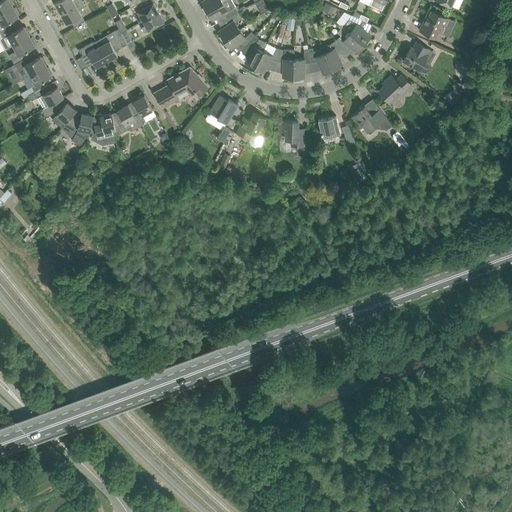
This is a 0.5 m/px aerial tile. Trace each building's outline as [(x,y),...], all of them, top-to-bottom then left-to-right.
[(0,0),(0,13),(13,6),(12,4),(13,3),(11,0),(1,0),(0,0)] [(58,0),(55,2),(61,13),(83,0),(82,0),(58,0)] [(86,6),(83,0),(61,13),(67,23),(71,21),(75,26),(85,21),(79,10),(86,6)] [(141,16),(143,20),(159,11),(154,2),(145,6),(142,0),(131,7),(137,18),(141,16)] [(204,0),(202,1),(207,10),(225,0),(204,0)] [(225,13),(227,18),(239,11),(232,0),(225,0),(207,10),(212,19),(225,13)] [(373,0),(371,5),(373,5),(382,10),(386,0),(373,0)] [(437,0),(446,4),(453,7),(453,6),(458,8),(462,0),(437,0)] [(335,7),(329,4),(326,2),(323,10),(331,16),(335,7)] [(19,16),(18,14),(19,13),(16,7),(15,8),(13,6),(0,13),(0,32),(15,25),(12,20),(19,16)] [(448,18),(440,14),(431,10),(425,23),(423,22),(420,30),(429,34),(436,37),(439,31),(442,32),(445,25),(453,28),(456,21),(448,18)] [(159,11),(143,20),(146,25),(142,27),(145,32),(165,21),(159,11)] [(239,11),(227,18),(231,23),(219,31),(225,39),(240,29),(235,21),(242,17),(239,11)] [(331,18),(323,12),(318,18),(326,24),(331,18)] [(319,21),(315,13),(309,16),(313,24),(319,21)] [(351,14),(342,26),(350,32),(365,43),(371,35),(360,26),(363,20),(359,18),(353,15),(351,14)] [(288,23),(289,17),(283,15),(282,15),(280,20),(288,23)] [(294,30),(295,18),(289,17),(287,29),(294,30)] [(278,41),(282,42),(286,24),(283,23),(279,35),(280,35),(278,41)] [(0,41),(5,50),(14,45),(30,36),(29,33),(30,33),(27,27),(26,27),(25,26),(18,30),(15,25),(0,32),(0,41)] [(350,32),(342,26),(338,32),(341,35),(339,37),(336,40),(344,49),(348,44),(350,45),(355,49),(358,52),(365,43),(350,32)] [(128,43),(121,32),(119,28),(115,30),(118,35),(103,43),(100,38),(96,40),(107,60),(118,54),(116,50),(128,43)] [(489,31),(483,28),(479,37),(484,40),(489,31)] [(121,32),(128,43),(133,40),(127,29),(121,32)] [(242,40),(247,44),(256,35),(251,31),(245,36),(240,29),(225,39),(231,48),(242,40)] [(256,35),(247,44),(252,49),(246,61),(255,66),(268,43),(259,38),(256,35)] [(31,38),(30,36),(14,45),(17,50),(9,54),(15,64),(18,62),(32,54),(29,49),(36,45),(35,44),(36,43),(33,37),(31,38)] [(107,60),(96,40),(80,49),(83,55),(81,56),(87,66),(94,62),(97,66),(107,60)] [(325,52),(333,68),(343,64),(341,61),(338,55),(337,52),(344,49),(336,40),(332,42),(328,44),(331,49),(325,52)] [(420,69),(425,73),(430,71),(432,67),(431,62),(426,59),(428,55),(426,54),(429,48),(417,41),(413,47),(411,46),(403,60),(420,69)] [(271,59),(277,60),(281,48),(276,47),(268,43),(255,66),(264,71),(269,62),(271,59)] [(312,48),(308,48),(311,61),(318,60),(324,73),(333,68),(323,47),(314,51),(312,48)] [(474,54),(471,47),(463,51),(466,58),(474,54)] [(283,76),(294,77),(294,58),(288,58),(289,52),(284,52),(285,49),(281,48),(277,60),(284,62),(283,76)] [(305,62),(310,61),(311,61),(308,48),(304,49),(304,58),(294,58),(294,77),(304,77),(305,62)] [(34,59),(32,54),(18,62),(21,67),(25,65),(30,74),(47,65),(46,63),(47,62),(43,56),(42,57),(41,55),(34,59)] [(81,56),(76,59),(79,64),(80,64),(82,68),(83,68),(87,66),(81,56)] [(456,62),(457,71),(470,70),(469,61),(456,62)] [(24,97),(35,92),(48,84),(45,79),(52,75),(51,73),(52,73),(49,67),(48,67),(47,65),(30,74),(36,84),(21,92),(24,97)] [(155,92),(163,106),(163,107),(174,100),(172,96),(187,87),(192,93),(195,90),(199,95),(209,87),(193,69),(187,68),(168,79),(170,84),(155,92)] [(388,82),(379,90),(390,102),(401,92),(402,94),(412,85),(402,74),(397,79),(392,74),(386,80),(388,82)] [(457,81),(453,91),(459,94),(464,84),(457,81)] [(50,105),(63,97),(64,96),(58,85),(51,89),(48,84),(35,92),(38,97),(44,108),(50,105)] [(135,102),(130,105),(141,125),(145,123),(145,119),(143,115),(153,109),(145,94),(134,100),(135,102)] [(220,95),(210,111),(218,116),(217,117),(227,123),(239,104),(229,98),(228,100),(220,95)] [(46,117),(47,117),(55,112),(57,114),(52,119),(62,127),(77,110),(77,109),(68,101),(66,103),(63,97),(50,105),(44,108),(42,109),(46,117)] [(113,113),(118,135),(128,129),(132,130),(141,125),(130,105),(129,103),(118,110),(119,111),(113,113)] [(372,114),(365,104),(360,108),(361,109),(352,116),(361,127),(363,125),(368,132),(375,127),(387,129),(393,125),(380,108),(372,114)] [(82,145),(89,131),(91,131),(94,115),(95,115),(82,112),(82,114),(77,110),(62,127),(73,138),(72,140),(82,145)] [(101,117),(94,115),(91,131),(92,131),(91,138),(103,144),(116,141),(115,136),(118,136),(118,135),(113,113),(113,112),(100,115),(101,117)] [(244,116),(237,133),(250,139),(253,132),(259,135),(267,117),(254,112),(251,119),(244,116)] [(337,115),(319,119),(323,139),(341,134),(337,115)] [(299,121),(282,120),(282,131),(286,131),(286,139),(292,140),(292,146),(304,146),(304,132),(298,132),(299,121)] [(225,126),(218,138),(224,142),(231,130),(225,126)] [(353,136),(347,139),(349,145),(355,142),(353,136)] [(402,143),(399,146),(396,148),(401,154),(407,149),(406,149),(402,143)] [(231,155),(225,152),(220,165),(225,167),(231,155)] [(356,182),(367,176),(362,166),(352,171),(351,172),(356,182)] [(0,187),(5,192),(8,189),(9,187),(0,178),(0,187)] [(0,207),(13,193),(8,189),(5,192),(0,197),(0,207)]
